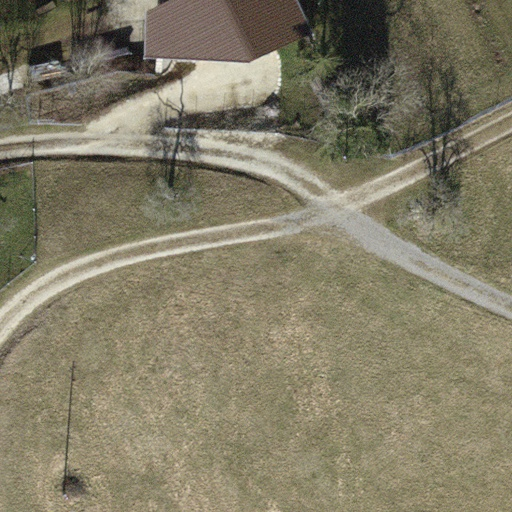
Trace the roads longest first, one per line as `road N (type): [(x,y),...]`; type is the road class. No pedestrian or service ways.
road 1 (track): [(0,328),(107,256),(320,219),(347,206)]
road 2 (track): [(347,206),(474,291),(511,306)]
road 3 (track): [(347,206),(511,124)]
